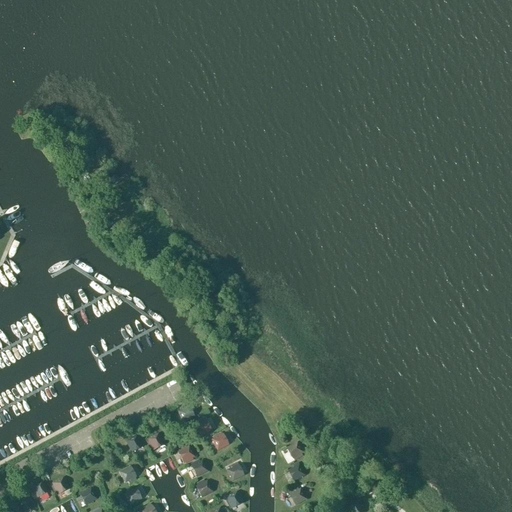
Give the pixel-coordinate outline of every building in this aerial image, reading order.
[(189,406),(177,411),(183,423),(194,417),(189,406)] [(206,420),(194,426),(200,437),(211,431),(206,420)] [(158,433),(147,439),(153,451),(164,445),(158,433)] [(223,434),(211,440),(217,451),(229,445),(223,434)] [(136,435),(125,441),(131,453),(143,447),(136,435)] [(298,442),(287,448),(292,459),(304,453),(298,442)] [(189,446),(177,452),(183,463),(194,457),(189,446)] [(202,460),(191,466),(196,477),(208,471),(202,460)] [(238,464),(226,470),(232,482),(244,476),(238,464)] [(299,464),(288,470),(294,481),(305,475),(299,464)] [(130,466),(119,472),(125,483),(136,477),(130,466)] [(63,478),(52,483),(58,495),(69,489),(63,478)] [(42,481),(31,487),(37,498),(48,492),(42,481)] [(207,481),(195,487),(201,498),(213,492),(207,481)] [(91,488),(79,494),(85,505),(96,499),(91,488)] [(136,488),(124,494),(130,505),(142,499),(136,488)] [(301,488),(290,495),(296,506),(307,499),(301,488)] [(237,492),(226,497),(232,509),(243,503),(237,492)] [(27,497),(16,503),(21,511),(25,511),(33,508),(27,497)] [(364,511),(360,502),(348,508),(350,511),(364,511)]
